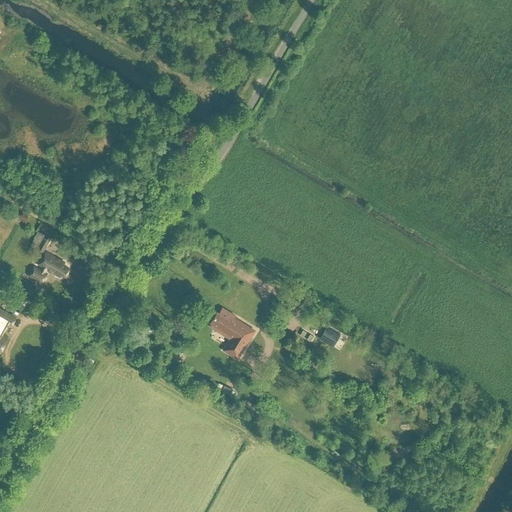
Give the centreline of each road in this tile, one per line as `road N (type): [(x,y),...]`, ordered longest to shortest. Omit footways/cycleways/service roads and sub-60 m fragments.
road 1 (unclassified): [(312,0),(239,128),(125,271),(0,480)]
road 2 (track): [(258,0),(209,83),(183,80),(48,0)]
road 3 (unknown): [(172,220),(254,287),(263,311),(256,347)]
road 4 (track): [(125,271),(0,193)]
